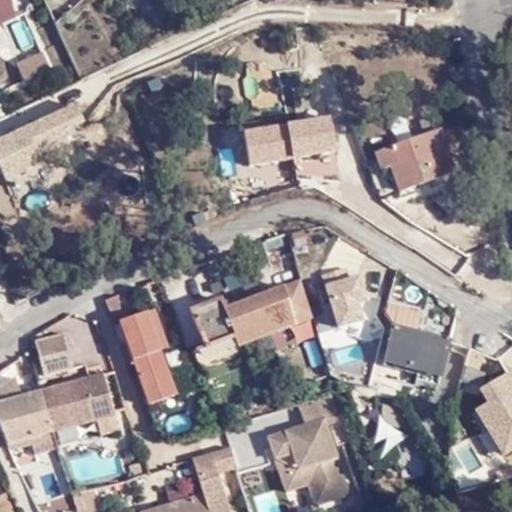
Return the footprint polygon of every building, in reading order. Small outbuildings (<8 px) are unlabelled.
[(27,78),(50,67),(42,51),(19,61),(27,78)] [(0,163),(3,171),(88,132),(76,107),(0,141),(0,163)] [(242,134),(249,171),(338,154),(331,117),(242,134)] [(454,166),(438,123),(380,148),(384,161),(391,158),(403,187),(454,166)] [(355,266),(321,276),(338,333),(364,325),(359,309),(367,307),(355,266)] [(303,281),(274,291),(281,309),(272,312),(278,330),(315,317),(303,281)] [(447,386),(463,315),(411,301),(414,287),(401,284),(395,306),(402,325),(394,362),(429,372),(428,382),(447,386)] [(281,309),(274,291),(227,307),(222,295),(192,306),(206,344),(238,333),(241,342),(278,330),(272,312),(281,309)] [(112,317),(123,313),(118,295),(106,300),(112,317)] [(174,379),(164,351),(159,338),(167,335),(158,305),(124,316),(146,389),(174,379)] [(88,361),(79,328),(37,339),(45,372),(88,361)] [(172,348),(167,335),(159,338),(164,351),(172,348)] [(91,421),(99,419),(118,414),(103,361),(88,366),(91,376),(46,389),(57,431),(91,421)] [(511,376),(444,408),(483,490),(511,476),(511,376)] [(20,377),(0,389),(0,417),(12,445),(57,431),(44,391),(26,396),(20,377)] [(146,389),(151,402),(178,393),(174,379),(146,389)] [(350,410),(342,387),(301,401),(308,422),(272,433),(290,489),(309,482),(317,502),(351,491),(329,417),(350,410)] [(118,414),(99,419),(103,434),(123,428),(118,414)] [(95,436),(91,421),(57,431),(62,446),(95,436)] [(207,492),(156,508),(157,511),(232,511),(220,471),(240,464),(235,446),(195,459),(207,492)] [(139,477),(153,474),(148,460),(135,465),(139,477)] [(0,490),(0,511),(16,511),(6,488),(0,490)] [(106,511),(103,489),(79,494),(83,511),(106,511)]
